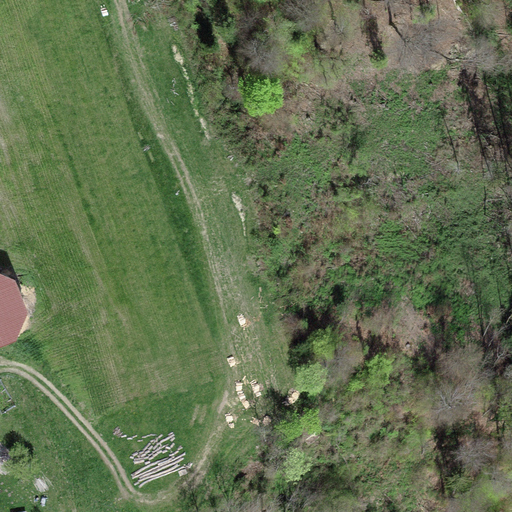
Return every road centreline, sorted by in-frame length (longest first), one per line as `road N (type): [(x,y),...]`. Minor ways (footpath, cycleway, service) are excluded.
road 1 (track): [(0,366),(23,369),(55,394),(138,498)]
road 2 (track): [(479,0),(511,131)]
